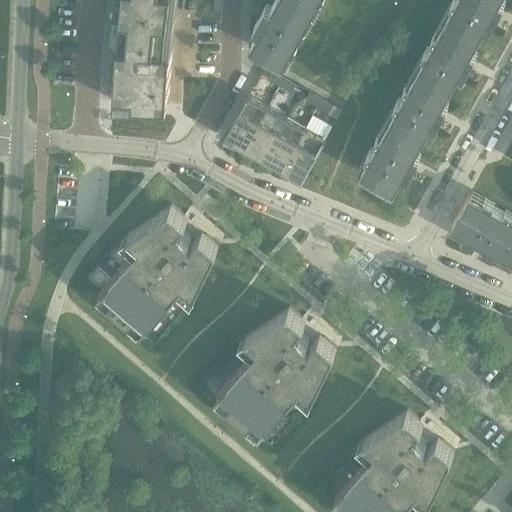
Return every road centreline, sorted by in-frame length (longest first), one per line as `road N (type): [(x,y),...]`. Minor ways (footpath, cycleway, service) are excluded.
road 1 (residential): [(185,154),(243,190),(412,259)]
road 2 (residential): [(412,259),(511,83)]
road 3 (secondary): [(0,314),(17,141)]
road 4 (residential): [(230,0),(230,82),(185,154)]
road 5 (residential): [(85,144),(95,0)]
road 6 (secondary): [(17,141),(24,0)]
